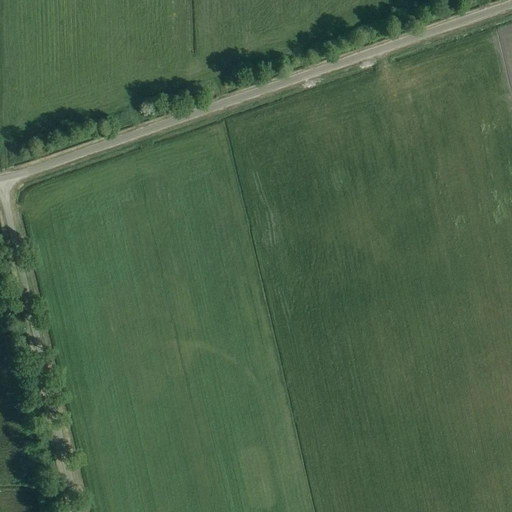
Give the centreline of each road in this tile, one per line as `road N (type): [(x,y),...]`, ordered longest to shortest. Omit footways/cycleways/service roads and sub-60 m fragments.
road 1 (unclassified): [(511,4),(0,179)]
road 2 (unclassified): [(77,511),(0,179)]
